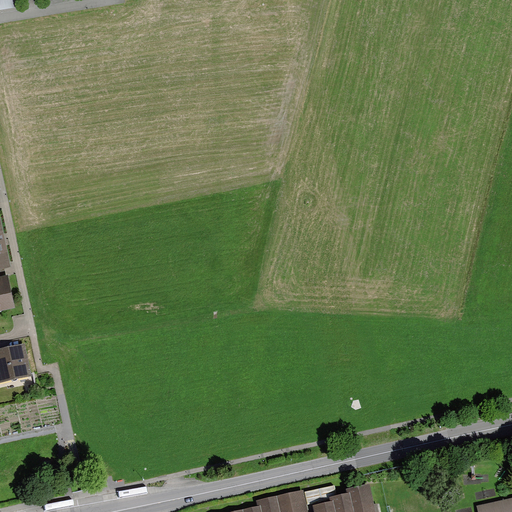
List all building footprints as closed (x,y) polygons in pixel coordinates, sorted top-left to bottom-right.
[(17,0),(0,0),(0,10),(19,8),(17,0)] [(0,225),(0,269),(9,267),(0,225)] [(7,276),(0,277),(0,312),(15,309),(7,276)] [(24,346),(0,351),(0,386),(31,380),(24,346)] [(257,504),(221,511),(378,511),(377,502),(374,503),(369,481),(346,486),(347,491),(337,493),(328,495),(329,499),(312,503),(314,511),(312,511),(308,511),(307,504),(304,491),(303,488),(256,499),(257,504)] [(335,484),(304,491),(307,504),(312,503),(329,499),(328,495),(337,493),(335,484)] [(511,511),(511,496),(476,505),(478,511),(511,511)]
